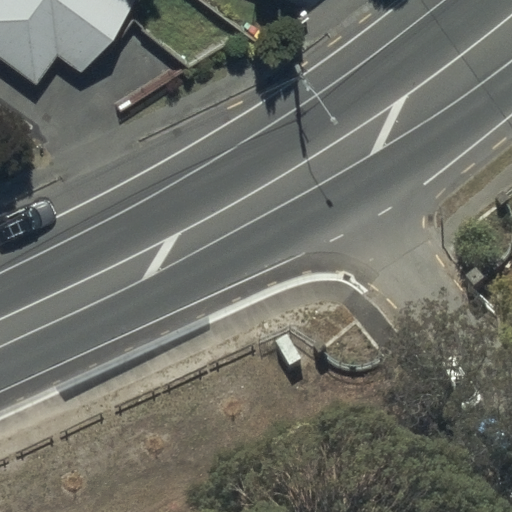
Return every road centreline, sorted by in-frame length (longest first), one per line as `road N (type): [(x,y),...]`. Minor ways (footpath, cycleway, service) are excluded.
road 1 (primary): [(319,167),(177,289),(0,371)]
road 2 (primary): [(0,282),(111,231),(319,167)]
road 3 (unclassified): [(319,167),(511,404)]
road 4 (primary): [(511,26),(319,167)]
